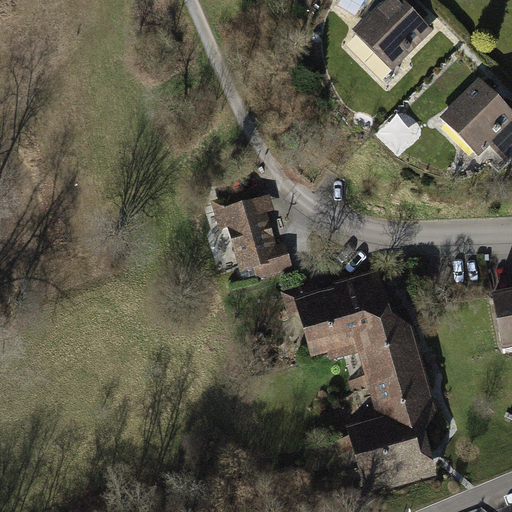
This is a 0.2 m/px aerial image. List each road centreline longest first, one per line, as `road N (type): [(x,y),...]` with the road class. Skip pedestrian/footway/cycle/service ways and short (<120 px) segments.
road 1 (residential): [(511,231),(415,234),(331,216),(289,189),(242,117)]
road 2 (track): [(190,0),(242,117)]
